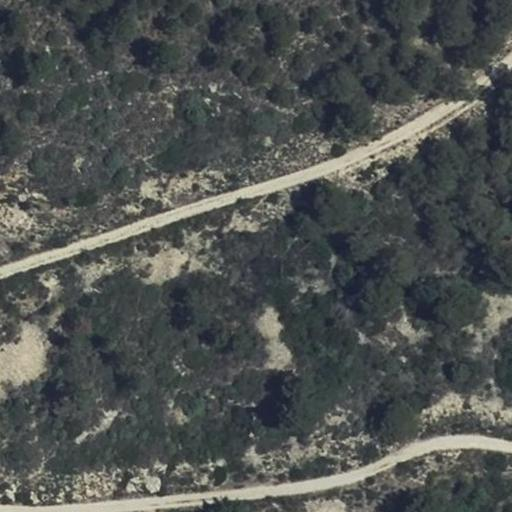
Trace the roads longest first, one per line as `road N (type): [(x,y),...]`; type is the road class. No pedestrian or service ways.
road 1 (track): [(0,274),(407,130),(511,59)]
road 2 (track): [(511,443),(438,439),(345,479),(111,509),(0,509)]
